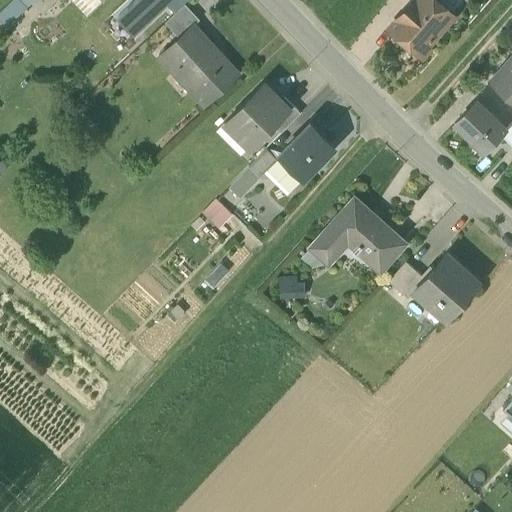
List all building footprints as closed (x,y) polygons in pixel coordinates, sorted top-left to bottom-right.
[(12,0),(0,11),(0,21),(6,28),(36,0),(12,0)] [(72,0),(86,15),(102,0),(72,0)] [(165,5),(170,0),(138,0),(118,18),(133,35),(165,5)] [(170,0),(165,5),(174,15),(185,5),(189,0),(170,0)] [(436,0),(414,0),(390,28),(410,45),(410,51),(417,57),(425,56),(430,51),(430,44),(454,15),(436,0)] [(174,15),(165,23),(180,39),(192,28),(193,29),(201,21),(185,5),(174,15)] [(180,39),(160,58),(174,73),(179,68),(194,84),(191,86),(204,100),(218,87),(221,90),(239,73),(212,45),(210,47),(193,29),(192,28),(180,39)] [(511,58),(493,80),(492,79),(491,80),(511,97),(511,58)] [(265,82),(226,122),(251,148),(272,126),(274,125),(273,124),(276,120),(269,112),(284,97),(283,96),(280,98),(265,82)] [(284,97),(269,112),(276,120),(273,124),(274,125),(272,126),(281,134),(301,114),(284,97)] [(505,127),(476,100),(454,122),(456,123),(470,136),(469,137),(483,150),(505,127)] [(310,123),(280,154),(304,178),(334,147),(310,123)] [(266,148),(249,166),(260,177),(267,170),(277,159),(276,158),(266,148)] [(304,178),(280,154),(276,158),(277,159),(267,170),(290,193),(304,178)] [(353,197),(309,247),(327,263),(347,241),(354,248),(352,250),(354,252),(356,250),(380,271),(404,243),(353,197)] [(219,199),(206,213),(223,228),(235,214),(219,199)] [(424,277),(413,289),(415,290),(431,304),(433,302),(448,315),(479,281),(446,252),(424,277)] [(406,260),(388,280),(408,297),(415,290),(413,289),(424,277),(406,260)] [(311,280),(287,277),(284,296),(309,299),(311,280)]
